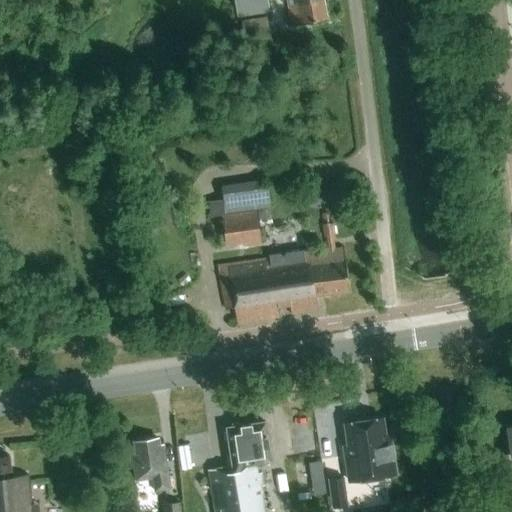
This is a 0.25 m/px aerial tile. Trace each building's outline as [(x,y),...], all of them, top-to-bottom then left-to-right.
[(265,0),(232,0),(236,18),(268,12),(265,0)] [(322,0),(286,0),(291,26),(326,19),(322,0)] [(261,245),(256,210),(272,208),(269,178),(221,186),(225,215),(221,215),(226,250),(261,245)] [(307,207),(336,204),(335,191),(306,193),(307,207)] [(328,223),(326,212),(319,213),(323,237),(325,237),(327,250),(306,253),(305,249),(267,254),(268,260),(218,267),(219,272),(218,272),(223,309),(233,307),(235,324),(278,318),(276,308),(288,306),(289,315),(316,311),(314,297),(349,292),(343,248),(335,249),(335,248),(333,236),(335,235),(333,223),(328,223)] [(347,482),(393,476),(386,435),(382,435),(380,419),(343,424),(348,458),(344,458),(347,482)] [(210,484),(204,485),(206,500),(212,499),(214,511),(261,511),(258,486),(264,485),(262,473),(254,475),(252,464),(269,461),(263,421),(225,427),(231,466),(208,470),(210,484)] [(169,489),(167,476),(162,444),(157,445),(156,438),(133,442),(135,453),(131,453),(135,481),(153,478),(155,491),(169,489)] [(0,511),(31,511),(28,474),(10,476),(8,454),(0,454),(0,511)] [(344,476),(327,479),(331,509),(348,506),(344,476)] [(504,494),(503,482),(483,484),(485,496),(504,494)] [(183,511),(182,501),(163,504),(164,511),(183,511)]
